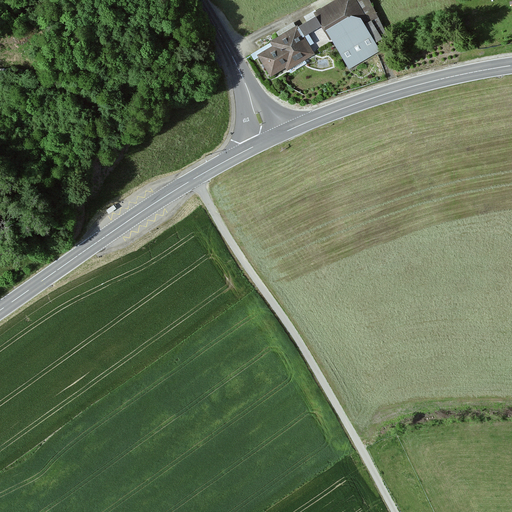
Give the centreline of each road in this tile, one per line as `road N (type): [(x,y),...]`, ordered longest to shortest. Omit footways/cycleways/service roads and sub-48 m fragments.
road 1 (residential): [(195,178),(306,350),(395,511)]
road 2 (secondary): [(271,136),(429,80),(511,65)]
road 3 (track): [(75,246),(90,209),(84,190),(94,113),(82,95),(47,81),(0,77)]
road 4 (secondary): [(0,309),(195,178)]
road 5 (tertiary): [(271,136),(199,0)]
